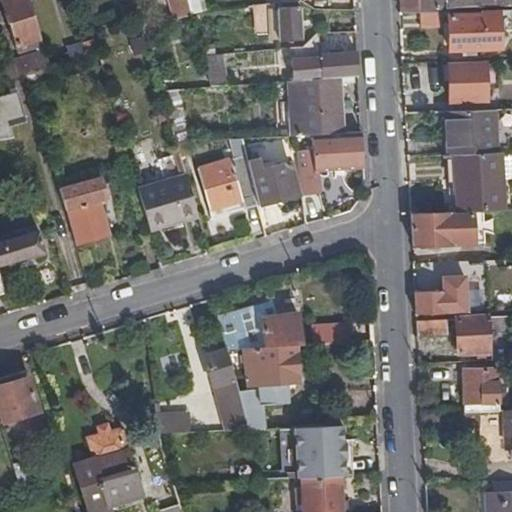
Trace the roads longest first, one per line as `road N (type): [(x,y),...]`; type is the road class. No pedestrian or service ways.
road 1 (unclassified): [(390,241),(211,273),(0,337)]
road 2 (unclassified): [(390,241),(405,511)]
road 3 (unclassified): [(377,0),(390,241)]
